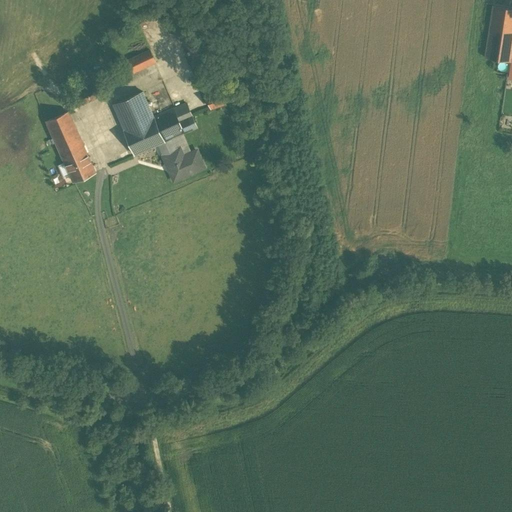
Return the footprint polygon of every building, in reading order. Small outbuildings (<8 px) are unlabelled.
[(511,51),(511,7),(494,5),(486,57),(510,61),(511,51)] [(156,62),(150,48),(127,58),(134,72),(156,62)] [(206,94),(209,108),(225,104),(222,90),(206,94)] [(143,91),(114,104),(135,154),(157,145),(183,133),(194,129),(183,104),(154,117),(143,91)] [(97,173),(69,112),(46,123),(73,183),(97,173)] [(183,133),(157,145),(172,181),(206,167),(198,147),(190,150),(183,133)] [(56,188),(66,185),(62,173),(52,177),(56,188)]
